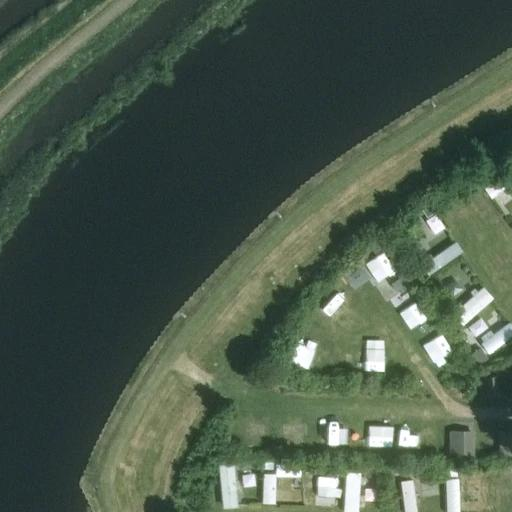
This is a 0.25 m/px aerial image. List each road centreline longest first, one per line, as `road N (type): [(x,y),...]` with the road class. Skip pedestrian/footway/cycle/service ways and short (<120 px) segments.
road 1 (track): [(111,511),(109,475),(164,357),(193,325),(285,226),(511,70)]
road 2 (track): [(455,416),(251,411),(211,397),(164,357)]
road 3 (track): [(125,0),(0,113)]
road 4 (track): [(455,416),(380,319),(362,318)]
